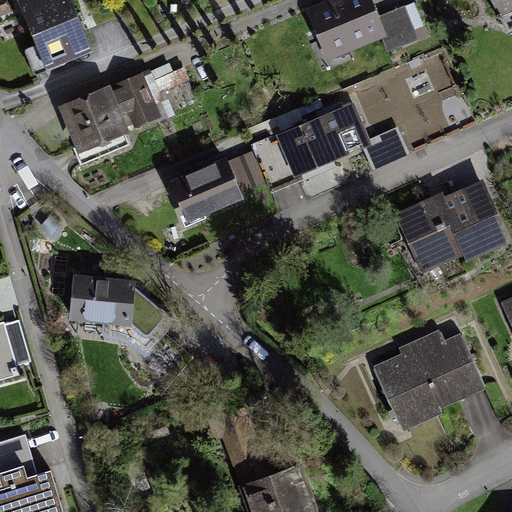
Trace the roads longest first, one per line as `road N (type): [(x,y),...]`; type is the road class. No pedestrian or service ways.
road 1 (residential): [(80,511),(5,203),(1,140)]
road 2 (residential): [(199,302),(276,231),(511,117)]
road 3 (unknown): [(1,140),(326,0)]
road 4 (residential): [(412,511),(358,445),(199,302)]
road 5 (residential): [(199,302),(1,140)]
